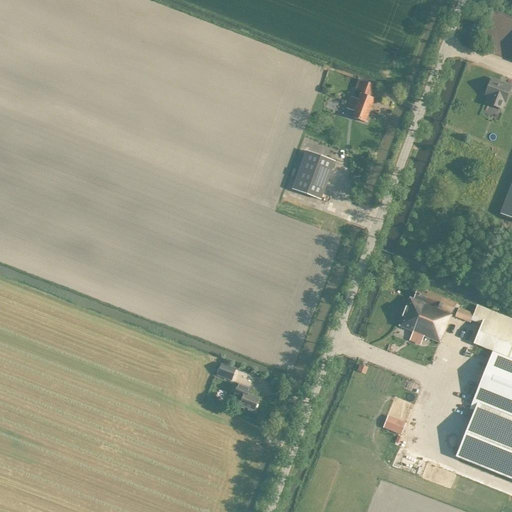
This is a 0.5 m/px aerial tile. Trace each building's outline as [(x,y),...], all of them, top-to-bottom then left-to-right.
[(369,109),(370,109),(374,97),(369,95),(373,83),(358,77),(355,87),(361,90),(360,92),(358,98),(350,95),(348,101),(369,109)] [(485,101),(502,107),(511,84),(504,82),(490,78),(485,93),(488,94),(485,101)] [(369,109),(348,101),(346,107),(354,110),(352,116),(365,121),(369,109)] [(291,187),(320,198),(334,160),(305,149),(291,187)] [(511,180),(500,212),(511,217),(511,180)] [(286,188),(285,193),(304,199),(305,193),(286,188)] [(438,340),(442,329),(453,301),(417,287),(414,297),(409,295),(398,324),(438,340)] [(470,318),(482,322),(473,343),(492,350),(469,408),(477,410),(458,456),(511,477),(511,318),(477,304),(473,312),(458,306),(455,314),(469,320),(470,318)] [(234,367),(221,362),(217,372),(230,377),(234,367)] [(359,363),(357,370),(365,373),(367,366),(359,363)] [(250,387),(238,382),(233,394),(242,397),(239,403),(254,409),(259,397),(248,393),(250,387)] [(386,419),(383,426),(400,433),(403,426),(386,419)]
